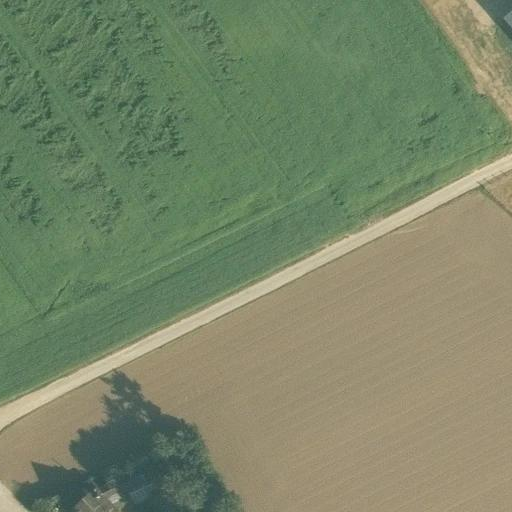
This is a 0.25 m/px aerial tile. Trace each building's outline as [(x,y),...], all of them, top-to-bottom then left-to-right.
[(160,462),(139,472),(147,486),(167,476),(160,462)] [(129,495),(147,486),(139,472),(98,493),(106,502),(122,494),(127,492),(129,495)] [(52,501),(62,511),(76,511),(87,503),(86,502),(74,489),(52,501)] [(76,511),(116,511),(106,502),(98,493),(97,492),(86,502),(87,503),(76,511)] [(106,502),(116,511),(118,511),(131,500),(129,496),(124,498),(122,494),(106,502)]
